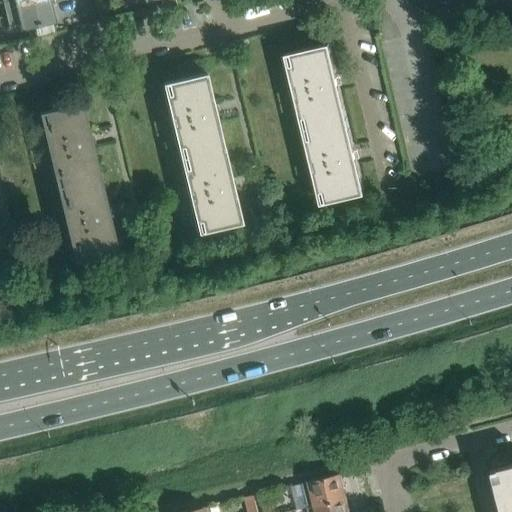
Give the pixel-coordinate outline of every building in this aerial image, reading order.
[(53,0),(4,0),(2,0),(9,30),(53,20),(50,6),(55,4),(53,0)] [(346,117),(336,74),(329,43),(285,53),(303,128),(346,117)] [(223,146),(212,102),(205,72),(162,82),(179,157),(223,146)] [(99,176),(89,132),(81,101),(38,111),(56,186),(99,176)] [(446,113),(406,121),(414,158),(453,151),(446,113)] [(364,192),(356,159),(346,117),(303,128),(321,203),(364,192)] [(241,221),(230,176),(223,146),(179,157),(197,232),(241,221)] [(117,251),(106,206),(99,176),(56,186),(74,261),(117,251)] [(509,452),(508,452),(490,457),(493,467),(510,463),(511,463),(509,452)] [(511,511),(511,462),(511,463),(510,463),(493,467),(491,468),(502,511),(511,511)] [(346,497),(341,473),(310,480),(310,479),(303,481),(309,505),(309,506),(346,497)] [(274,511),(269,491),(269,490),(260,492),(265,511),(274,511)] [(259,511),(255,494),(255,493),(246,496),(249,511),(259,511)] [(350,511),(346,497),(309,506),(309,505),(307,505),(308,511),(350,511)]
